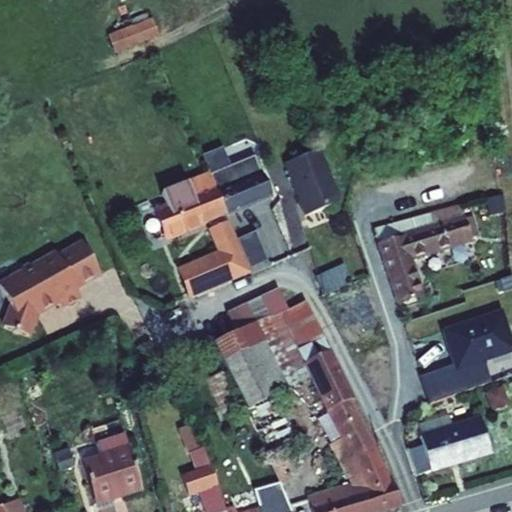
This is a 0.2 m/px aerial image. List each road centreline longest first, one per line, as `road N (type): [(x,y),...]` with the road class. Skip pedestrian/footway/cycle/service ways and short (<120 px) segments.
road 1 (residential): [(393,447),(297,275),(265,275),(176,315)]
road 2 (residential): [(393,447),(400,363),(363,231)]
